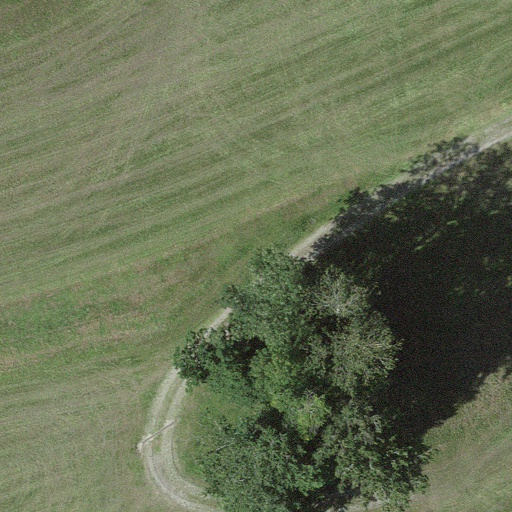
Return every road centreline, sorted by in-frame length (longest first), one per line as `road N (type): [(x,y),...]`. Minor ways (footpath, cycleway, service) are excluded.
road 1 (track): [(263,511),(185,485),(156,460),(170,389),(248,300),(425,165),(511,124)]
road 2 (track): [(413,489),(284,511)]
